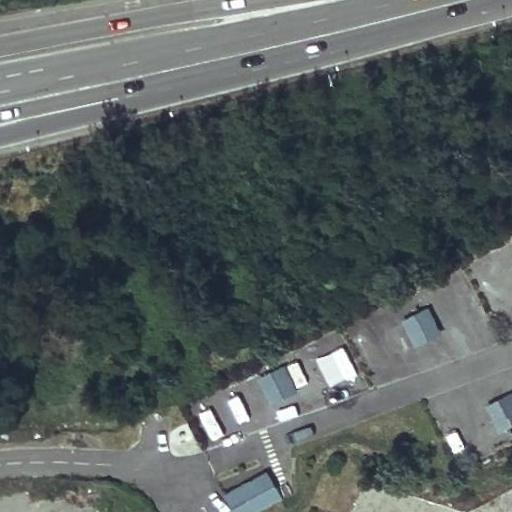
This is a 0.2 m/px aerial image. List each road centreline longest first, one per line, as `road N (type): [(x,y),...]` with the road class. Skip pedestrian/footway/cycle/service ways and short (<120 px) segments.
road 1 (primary): [(399,0),(0,77)]
road 2 (primary): [(230,66),(497,0)]
road 3 (unclassified): [(252,0),(0,43)]
road 4 (primary): [(0,134),(230,66)]
road 5 (primary): [(0,115),(230,66)]
road 6 (unclassified): [(0,463),(137,466),(174,477)]
